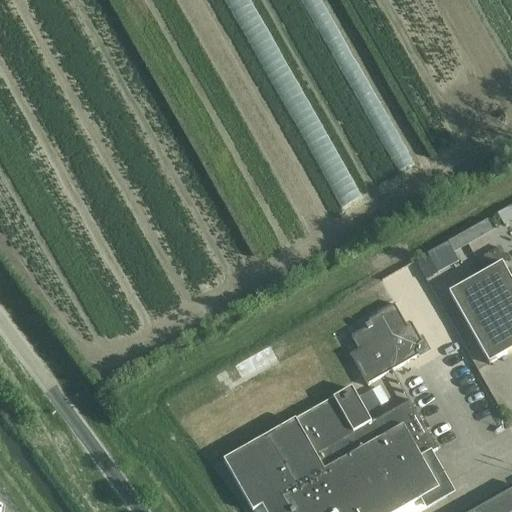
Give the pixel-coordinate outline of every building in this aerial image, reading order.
[(511,226),(509,218),(448,240),(458,266),(511,247),(511,226)] [(383,284),(395,305),(426,287),(414,266),(383,284)] [(511,284),(501,266),(449,295),(483,356),(488,366),(499,361),(498,361),(511,352),(511,284)] [(391,374),(392,377),(394,376),(392,373),(395,371),(420,358),(419,357),(418,357),(416,355),(419,347),(423,345),(422,343),(421,344),(419,341),(419,340),(411,326),(410,326),(410,328),(407,330),(398,315),(396,312),(395,308),(396,308),(395,307),(377,317),(378,318),(379,317),(381,320),(370,326),(365,329),(366,331),(357,336),(351,339),(352,340),(353,339),(360,352),(349,358),(349,359),(351,358),(353,362),(368,389),(369,388),(368,387),(371,385),(372,385),(387,376),(391,374)] [(261,371),(298,355),(292,340),(254,355),(261,371)] [(423,511),(430,508),(425,500),(439,492),(427,471),(429,469),(426,463),(423,465),(421,461),(436,453),(437,452),(425,431),(425,432),(421,425),(423,424),(422,423),(420,423),(409,404),(394,413),(371,426),(351,391),(223,463),(250,511),(256,511),(262,509),(263,511),(423,511)] [(459,444),(464,452),(483,440),(479,433),(459,444)] [(511,511),(511,492),(477,511),(511,511)]
